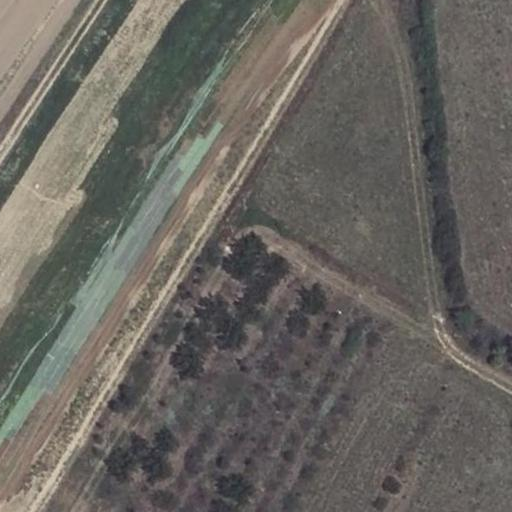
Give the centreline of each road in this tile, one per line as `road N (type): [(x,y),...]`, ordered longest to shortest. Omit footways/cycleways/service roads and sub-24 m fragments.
road 1 (track): [(73,511),(231,247),(253,234),(274,238),(511,371)]
road 2 (track): [(342,0),(34,511)]
road 3 (track): [(104,0),(0,154)]
